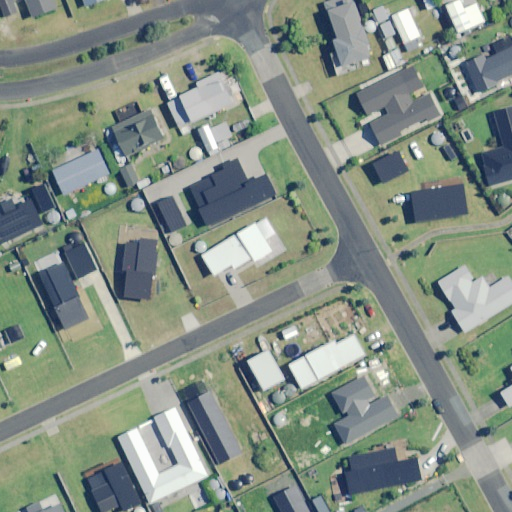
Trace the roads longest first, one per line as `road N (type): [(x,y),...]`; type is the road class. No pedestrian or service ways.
road 1 (residential): [(365,256),(0,433)]
road 2 (residential): [(503,511),(365,256)]
road 3 (residential): [(365,256),(233,0)]
road 4 (residential): [(231,0),(186,36),(134,57),(0,92)]
road 5 (residential): [(0,58),(227,0)]
